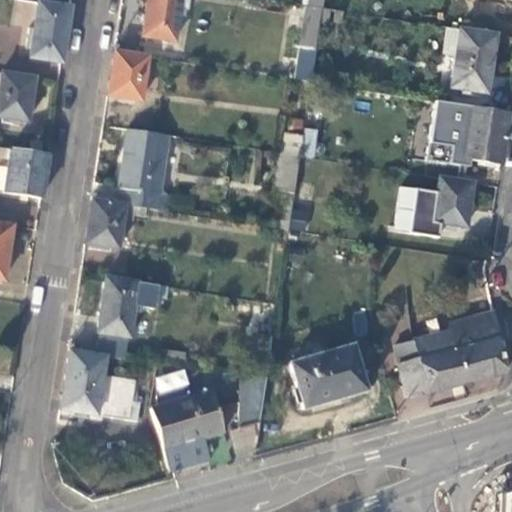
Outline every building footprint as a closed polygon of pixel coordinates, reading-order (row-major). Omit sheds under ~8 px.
[(188,0),(146,0),(141,37),(175,42),(180,9),(187,10),(188,0)] [(322,8),(323,0),(308,0),(307,6),(322,8)] [(61,64),(70,9),(39,4),(30,59),(61,64)] [(298,49),(315,51),(320,21),(322,8),(307,6),(305,6),(298,49)] [(340,25),(342,11),(322,8),(320,21),(340,25)] [(485,92),(494,36),(446,28),(443,45),(454,47),(448,86),(485,92)] [(140,102),(147,57),(114,53),(108,96),(140,102)] [(0,119),(26,125),(34,80),(1,74),(0,79),(0,119)] [(500,166),(507,113),(466,107),(458,159),(500,166)] [(314,157),(317,129),(305,127),(302,156),(314,157)] [(145,209),(156,211),(167,137),(127,131),(118,188),(124,190),(122,205),(125,205),(145,209)] [(41,199),(47,157),(0,149),(0,157),(8,159),(3,193),(41,199)] [(294,195),(300,157),(279,154),(273,191),(294,195)] [(464,228),(472,182),(437,177),(435,192),(413,188),(406,232),(435,237),(438,223),(464,228)] [(168,208),(193,210),(193,195),(168,194),(168,208)] [(92,201),(85,246),(118,251),(123,222),(125,205),(122,205),(92,201)] [(125,205),(123,222),(134,223),(135,216),(144,217),(145,209),(125,205)] [(291,209),(290,231),(307,232),(308,210),(291,209)] [(0,281),(3,282),(11,227),(0,224),(0,281)] [(158,286),(104,279),(96,333),(128,338),(133,307),(154,310),(158,286)] [(503,375),(492,313),(447,325),(448,332),(392,348),(405,399),(503,375)] [(389,323),(392,342),(411,339),(409,320),(389,323)] [(265,380),(271,338),(255,336),(249,378),(265,380)] [(351,347),(290,364),(303,410),(365,392),(351,347)] [(69,352),(60,410),(127,421),(133,386),(101,380),(104,357),(69,352)] [(258,424),(265,380),(249,378),(241,377),(238,429),(258,424)] [(150,410),(169,473),(210,462),(205,441),(222,435),(209,393),(150,410)] [(511,511),(511,494),(499,498),(498,511),(511,511)]
